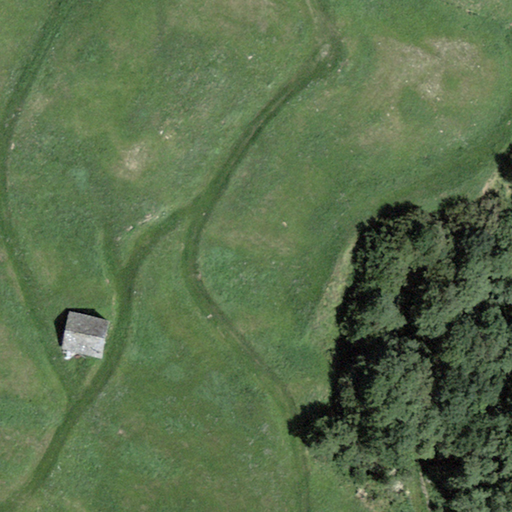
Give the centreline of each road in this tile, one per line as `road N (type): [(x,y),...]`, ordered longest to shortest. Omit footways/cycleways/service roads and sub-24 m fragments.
road 1 (track): [(302,511),(289,411),(196,295),(186,263),(209,196),(318,55),(323,34),(313,0)]
road 2 (track): [(511,249),(433,322),(410,356),(399,415),(423,511)]
